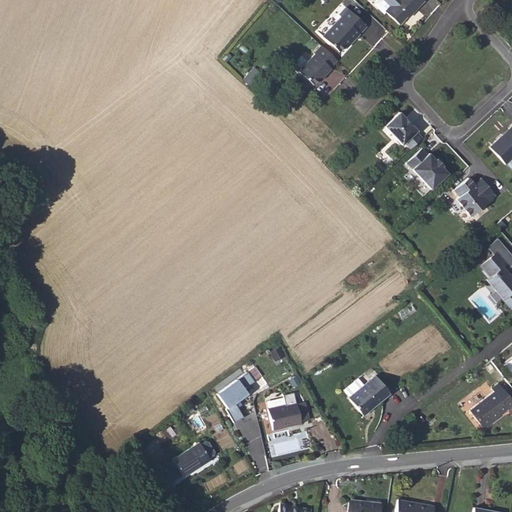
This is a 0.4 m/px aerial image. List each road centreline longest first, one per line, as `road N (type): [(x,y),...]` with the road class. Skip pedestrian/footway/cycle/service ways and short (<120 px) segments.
road 1 (residential): [(219,511),(281,481),(333,467),(511,449)]
road 2 (residential): [(459,6),(410,69),(407,89),(452,131),(511,83)]
